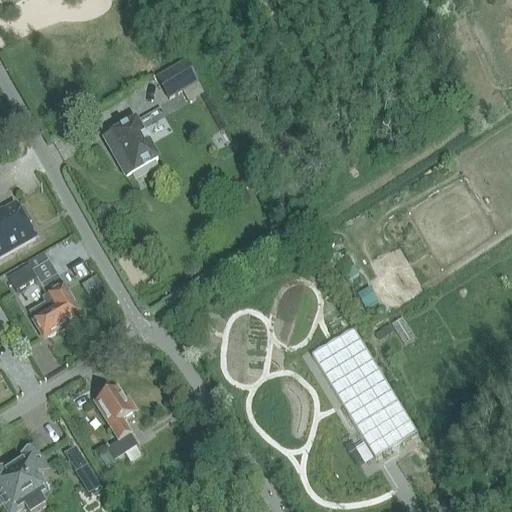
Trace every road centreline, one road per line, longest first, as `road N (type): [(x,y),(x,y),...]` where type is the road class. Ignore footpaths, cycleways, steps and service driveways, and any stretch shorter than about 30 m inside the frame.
road 1 (track): [(511,231),(367,323),(313,238),(304,237),(150,334)]
road 2 (unclassified): [(138,330),(0,74)]
road 3 (track): [(511,91),(304,237)]
road 4 (unclassified): [(279,511),(174,353),(138,330)]
road 5 (residential): [(138,330),(0,421)]
road 6 (track): [(319,249),(460,174)]
